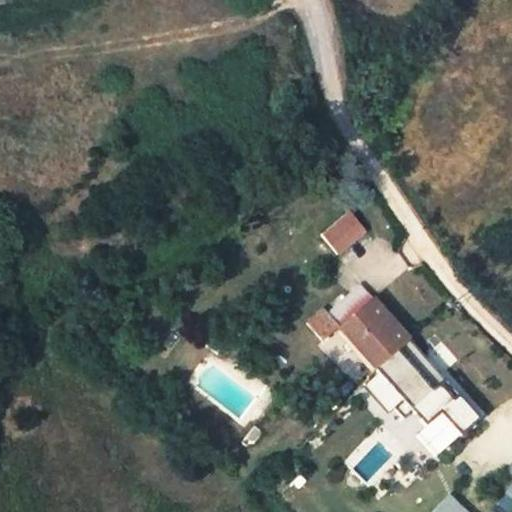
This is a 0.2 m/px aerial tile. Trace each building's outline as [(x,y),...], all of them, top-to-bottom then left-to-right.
[(348,210),(320,233),(338,255),(366,232),(348,210)] [(374,370),(409,341),(360,287),(327,317),(337,328),(374,370)] [(321,310),(305,324),(321,342),(337,328),(327,317),(321,310)] [(409,341),(374,370),(400,400),(409,411),(423,428),(440,412),(458,396),(409,341)] [(458,396),(440,412),(460,435),(479,418),(459,395),(458,396)] [(409,411),(400,400),(393,406),(403,417),(409,411)] [(473,511),(450,492),(432,511),(473,511)]
